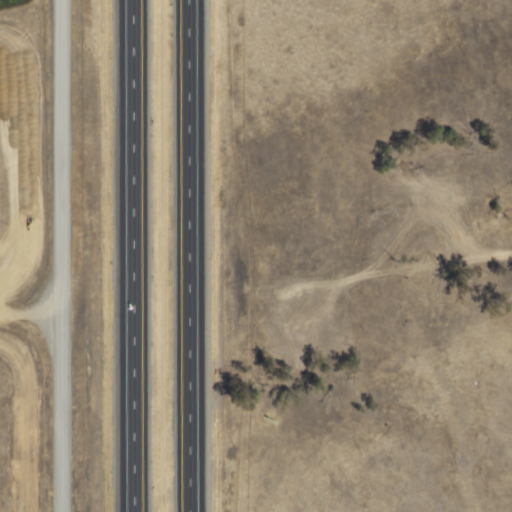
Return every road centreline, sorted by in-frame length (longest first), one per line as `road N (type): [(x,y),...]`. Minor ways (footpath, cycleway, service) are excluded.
road 1 (motorway): [(193,511),(190,0)]
road 2 (motorway): [(127,0),(129,511)]
road 3 (track): [(511,257),(451,218),(419,227),(381,269),(349,285)]
